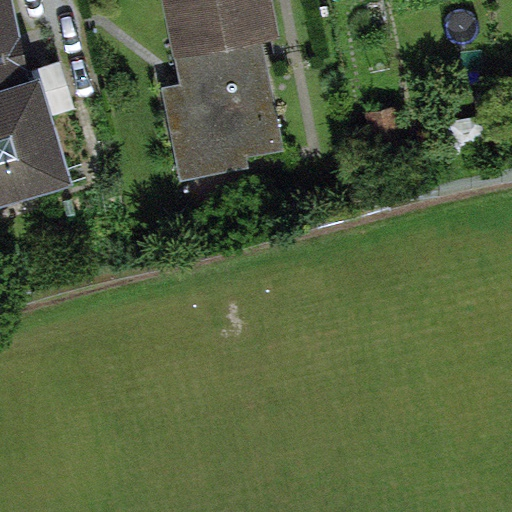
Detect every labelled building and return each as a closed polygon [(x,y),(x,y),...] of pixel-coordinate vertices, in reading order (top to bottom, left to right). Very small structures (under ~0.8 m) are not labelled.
[(0,0),(0,87),(27,80),(7,0),(0,0)] [(276,7),(274,0),(170,0),(175,26),(276,7)] [(297,139),(272,16),(168,37),(193,160),(297,139)] [(27,80),(0,88),(0,190),(64,172),(37,77),(27,80)] [(404,100),(365,108),(372,141),(410,133),(404,100)]
